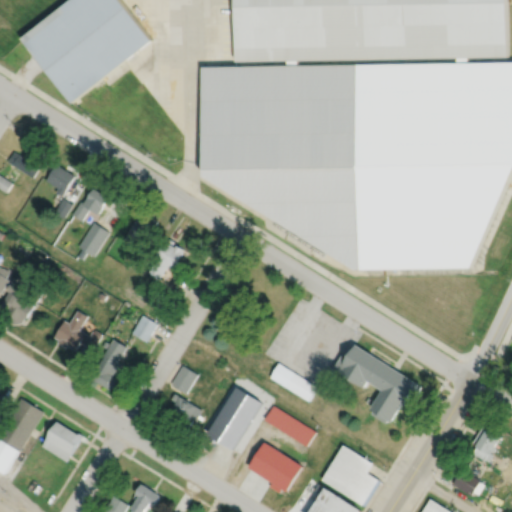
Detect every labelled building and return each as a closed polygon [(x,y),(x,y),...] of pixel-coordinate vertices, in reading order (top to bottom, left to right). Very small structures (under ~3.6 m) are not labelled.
[(69,0),(22,38),(71,100),(149,38),(118,0),(69,0)] [(235,0),(236,59),(507,53),(505,0),(235,0)] [(511,58),(203,63),(204,162),(204,172),(355,267),(469,266),(511,169),(511,58)] [(7,160),(33,177),(39,166),(14,150),(7,160)] [(56,162),(45,178),(58,187),(55,191),(62,195),(75,175),(56,162)] [(0,175),(0,187),(7,192),(12,183),(0,175)] [(80,200),(72,213),(81,219),(89,207),(98,213),(108,197),(93,187),(83,202),(80,200)] [(62,197),(54,211),(63,217),(72,203),(62,197)] [(143,210),(139,216),(138,215),(125,236),(139,245),(140,242),(143,244),(155,225),(154,225),(157,219),(143,210)] [(94,221),(78,245),(94,255),(109,231),(94,221)] [(166,240),(155,256),(158,258),(153,265),(152,264),(149,268),(151,269),(149,271),(160,278),(162,276),(167,279),(171,273),(166,269),(169,265),(172,267),(183,250),(182,250),(183,247),(177,243),(176,245),(173,244),(175,241),(169,237),(167,241),(166,240)] [(81,248),(77,255),(82,258),(86,251),(81,248)] [(0,266),(0,293),(9,279),(6,277),(9,272),(0,266)] [(11,280),(5,289),(8,291),(0,302),(0,304),(3,307),(1,309),(3,318),(13,324),(21,322),(24,317),(26,317),(36,300),(30,296),(36,287),(27,281),(23,288),(11,280)] [(100,292),(98,297),(103,300),(106,295),(100,292)] [(77,309),(69,322),(64,319),(53,336),(58,339),(56,341),(66,347),(67,345),(75,349),(80,341),(93,349),(102,334),(93,328),(89,335),(79,329),(87,315),(77,309)] [(142,314),(132,332),(146,340),(157,323),(142,314)] [(113,338),(89,377),(110,390),(117,379),(112,375),(120,362),(117,361),(126,346),(113,338)] [(344,352),(335,367),(365,386),(369,380),(376,384),(375,386),(380,390),(374,401),(368,397),(365,401),(373,406),(372,408),(375,410),(372,415),(385,423),(387,420),(389,422),(401,403),(408,408),(417,394),(416,394),(421,386),(376,358),(377,356),(357,343),(349,356),(344,352)] [(270,376),(309,401),(318,387),(279,362),(270,376)] [(183,365),(171,383),(186,393),(198,374),(183,365)] [(237,386),(207,433),(211,436),(209,439),(215,443),(217,439),(233,449),(263,402),(237,386)] [(174,393),(171,399),(175,401),(169,413),(189,425),(192,419),(195,420),(202,409),(174,393)] [(0,438),(0,429),(21,397),(43,411),(19,451),(0,438)] [(274,405),(265,419),(308,445),(316,431),(274,405)] [(57,421),(56,422),(54,421),(45,435),(47,436),(42,445),(66,461),(83,435),(79,433),(78,434),(57,421)] [(481,427),(472,442),(476,444),(475,446),(476,447),(472,453),(484,460),(485,459),(489,462),(493,455),(490,452),(493,452),(495,449),(493,446),(499,437),(486,429),(485,430),(481,427)] [(0,438),(0,471),(4,474),(19,451),(0,438)] [(265,441),(249,467),(272,482),(270,486),(280,492),(282,488),(287,492),(304,466),(265,441)] [(344,444),(322,479),(364,505),(379,481),(366,473),(373,462),(344,444)] [(461,469),(452,484),(470,495),(473,491),(477,494),(483,485),(479,482),(480,481),(461,469)] [(318,483),(314,490),(322,494),(326,488),(318,483)] [(141,484),(133,497),(136,499),(130,509),(131,509),(129,511),(143,511),(150,502),(154,505),(160,495),(141,484)] [(327,488),(311,511),(361,511),(363,510),(327,488)] [(113,495),(102,511),(123,511),(128,504),(113,495)] [(450,511),(429,498),(420,511),(450,511)]
